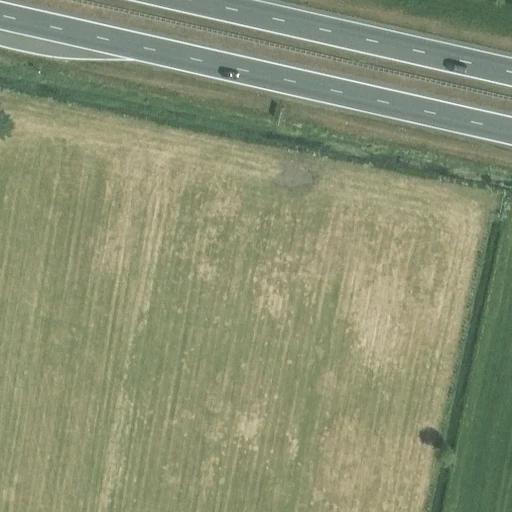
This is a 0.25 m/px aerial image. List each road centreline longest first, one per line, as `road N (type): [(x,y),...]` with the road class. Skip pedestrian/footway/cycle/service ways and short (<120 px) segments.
road 1 (trunk): [(0,15),(511,131)]
road 2 (trunk): [(511,72),(191,0)]
